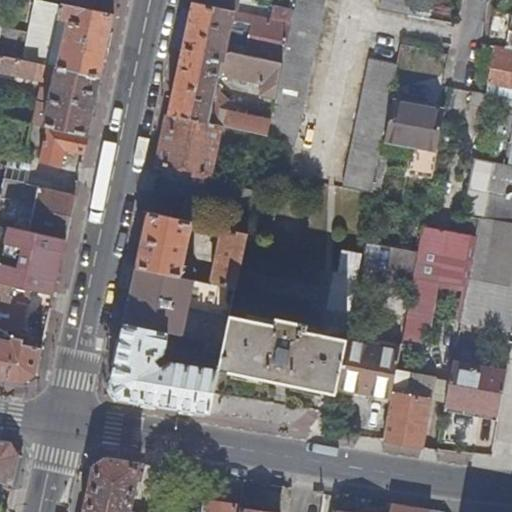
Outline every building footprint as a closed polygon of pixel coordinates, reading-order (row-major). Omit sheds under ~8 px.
[(118,0),(75,0),(74,9),(114,18),(118,0)] [(195,0),(195,4),(217,9),(218,0),(195,0)] [(268,137),(262,172),(290,178),(326,0),(297,0),(293,25),(278,99),(276,99),(272,121),(268,137)] [(381,0),(380,11),(408,16),(411,0),(381,0)] [(63,6),(47,3),(40,36),(34,64),(49,67),(52,55),(60,20),(63,6)] [(293,25),(217,9),(195,4),(171,116),(221,127),(268,137),(272,121),(237,114),(230,112),(228,120),(211,117),(217,88),(220,76),(264,86),(262,96),(276,99),(278,99),(293,25)] [(114,18),(74,9),(63,6),(60,20),(69,22),(62,58),(52,55),(49,67),(102,78),(114,18)] [(69,22),(60,20),(52,55),(62,58),(69,22)] [(3,30),(0,42),(0,56),(34,64),(40,36),(3,28),(3,30)] [(496,87),(511,89),(511,52),(506,51),(496,49),(489,86),(496,87)] [(0,72),(54,85),(52,95),(43,92),(40,104),(50,106),(46,127),(49,127),(89,137),(102,78),(49,67),(34,64),(0,56),(0,72)] [(371,60),(345,188),(372,194),(398,65),(371,60)] [(494,97),(504,99),(511,100),(511,89),(496,87),(494,97)] [(230,112),(237,114),(237,109),(217,88),(211,117),(228,120),(230,112)] [(471,105),(502,111),(504,99),(494,97),(481,95),(474,93),(471,105)] [(387,142),(439,152),(446,114),(394,103),(387,142)] [(50,106),(40,104),(35,125),(46,127),(50,106)] [(0,116),(0,205),(6,182),(14,184),(26,187),(33,188),(76,197),(79,182),(32,172),(34,157),(28,156),(11,152),(20,121),(0,116)] [(210,178),(221,127),(171,116),(159,168),(210,178)] [(35,124),(20,121),(11,152),(28,156),(35,124)] [(66,151),(85,155),(89,137),(49,127),(41,163),(63,168),(66,151)] [(486,194),(511,199),(511,167),(510,167),(492,164),(486,194)] [(26,187),(14,184),(13,193),(25,195),(26,187)] [(30,232),(67,240),(76,197),(33,188),(32,193),(38,195),(30,232)] [(221,210),(252,216),(257,194),(227,188),(221,210)] [(482,218),(482,220),(511,225),(511,199),(486,194),(482,218)] [(434,285),(468,291),(482,220),(482,218),(428,209),(415,282),(434,285)] [(144,270),(204,283),(205,276),(196,274),(193,268),(185,266),(193,224),(149,215),(138,269),(144,270)] [(468,291),(463,323),(511,332),(511,225),(482,220),(468,291)] [(0,268),(0,270),(0,284),(14,288),(55,296),(67,240),(30,232),(10,228),(7,239),(22,242),(22,246),(28,248),(27,258),(32,259),(31,266),(27,265),(26,272),(23,272),(22,273),(0,268)] [(212,285),(237,290),(237,289),(249,235),(224,230),(212,285)] [(388,247),(382,279),(406,284),(413,252),(388,247)] [(344,252),(340,274),(359,278),(364,256),(344,252)] [(169,335),(225,347),(231,318),(237,290),(212,285),(204,283),(144,270),(142,283),(133,290),(130,304),(135,314),(133,327),(169,335)] [(427,326),(434,285),(415,282),(408,322),(427,326)] [(14,288),(0,284),(0,302),(11,305),(14,288)] [(11,305),(0,302),(0,328),(4,330),(11,305)] [(225,347),(220,372),(276,383),(290,386),(337,396),(349,342),(306,332),(307,327),(277,320),(275,327),(231,318),(225,347)] [(120,401),(211,416),(220,372),(214,371),(170,364),(167,360),(157,366),(155,362),(164,356),(169,335),(133,327),(126,325),(112,389),(120,401)] [(0,380),(26,385),(38,376),(44,349),(24,345),(25,341),(14,338),(13,343),(1,341),(4,330),(0,328),(0,380)] [(350,336),(349,342),(401,353),(403,346),(350,336)] [(340,389),(392,400),(401,353),(349,342),(340,389)] [(448,406),(500,416),(508,373),(456,363),(448,406)] [(340,389),(339,396),(391,406),(392,400),(340,389)] [(385,443),(424,449),(432,401),(395,393),(385,443)] [(0,511),(0,486),(12,489),(20,454),(11,442),(0,440),(0,511)] [(132,511),(141,471),(147,472),(148,465),(107,459),(94,469),(85,511),(132,511)] [(240,511),(241,511),(241,508),(206,503),(204,511),(240,511)]
